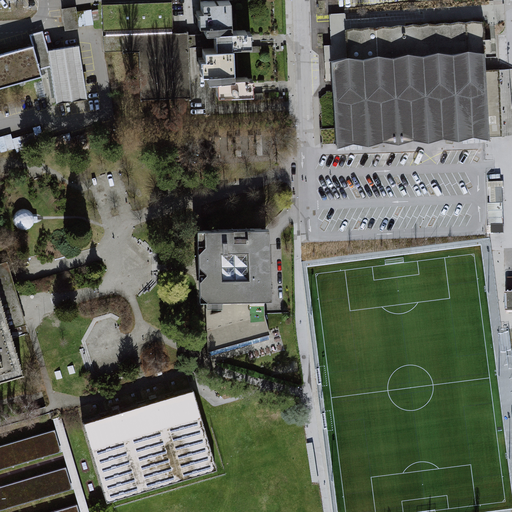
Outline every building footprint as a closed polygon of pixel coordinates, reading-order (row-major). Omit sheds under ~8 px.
[(214,51),(204,51),(205,80),(236,79),(235,51),(251,50),(250,33),(234,34),(232,2),(200,3),(202,33),(213,33),(214,51)] [(171,3),(103,5),(104,30),(172,29),(171,3)] [(76,7),(62,9),(65,31),(79,29),(79,27),(93,25),(91,10),(76,12),(76,7)] [(348,59),(330,59),(332,143),(486,138),(483,23),(347,27),(348,59)] [(48,69),(40,33),(29,37),(32,49),(0,58),(0,89),(41,78),(39,71),(48,69)] [(186,33),(102,36),(102,52),(137,50),(139,102),(189,100),(186,33)] [(78,48),(48,52),(56,106),(63,103),(73,103),(79,100),(86,100),(78,48)] [(0,132),(0,146),(1,149),(15,145),(11,130),(0,132)] [(488,204),(485,205),(486,228),(503,227),(500,183),(487,184),(488,204)] [(17,212),(15,215),(14,218),(14,221),(15,224),(17,227),(19,228),(23,229),(26,229),(29,228),(32,226),(34,222),(34,219),(33,215),(32,212),(29,210),(25,209),(22,209),(19,210),(17,212)] [(503,227),(486,228),(486,236),(503,235),(503,227)] [(268,230),(197,232),(200,303),(206,303),(206,352),(269,334),(264,313),(264,301),(270,299),(268,230)] [(8,265),(0,267),(0,298),(4,311),(9,327),(13,325),(14,328),(26,325),(8,265)] [(0,380),(23,374),(9,327),(4,311),(0,298),(0,380)] [(193,390),(81,424),(105,504),(217,471),(195,395),(193,390)] [(0,467),(57,451),(51,431),(0,446),(0,467)] [(313,444),(306,444),(312,484),(319,483),(313,444)] [(0,509),(69,490),(62,469),(0,487),(0,509)]
